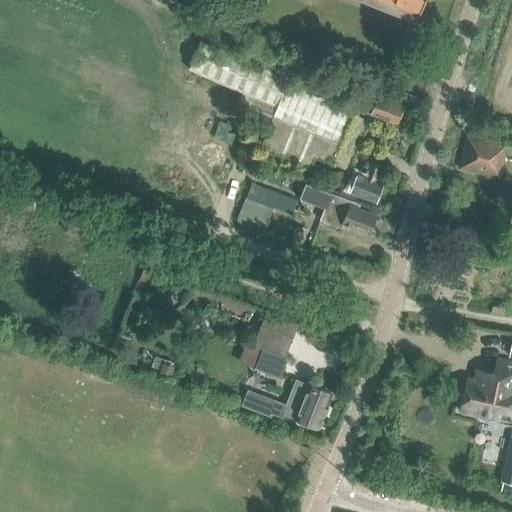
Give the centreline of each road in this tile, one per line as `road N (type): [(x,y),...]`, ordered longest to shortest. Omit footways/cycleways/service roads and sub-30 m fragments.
road 1 (unclassified): [(325,491),(382,335),(477,0)]
road 2 (track): [(390,301),(511,324)]
